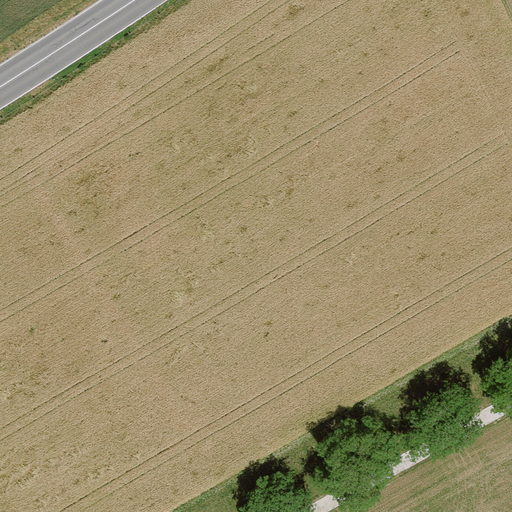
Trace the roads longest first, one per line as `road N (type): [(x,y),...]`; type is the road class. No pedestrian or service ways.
road 1 (track): [(313,511),(511,403)]
road 2 (primary): [(138,0),(0,89)]
